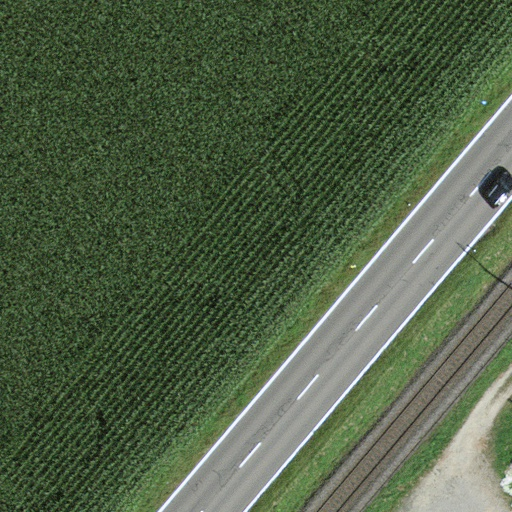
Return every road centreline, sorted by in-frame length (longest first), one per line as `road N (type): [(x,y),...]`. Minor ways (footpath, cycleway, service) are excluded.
road 1 (primary): [(201,511),(511,145)]
road 2 (track): [(399,511),(511,380)]
